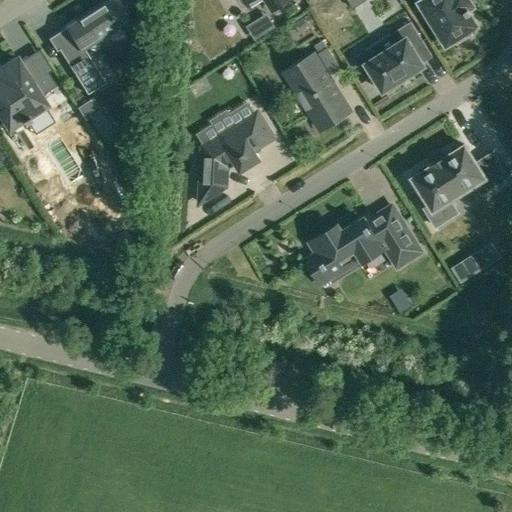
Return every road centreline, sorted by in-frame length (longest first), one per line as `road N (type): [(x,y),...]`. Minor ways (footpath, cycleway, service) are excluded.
road 1 (residential): [(162,377),(179,290),(211,250),(479,89),(511,52)]
road 2 (unclassified): [(511,464),(162,377)]
road 3 (unclassified): [(162,377),(0,337)]
